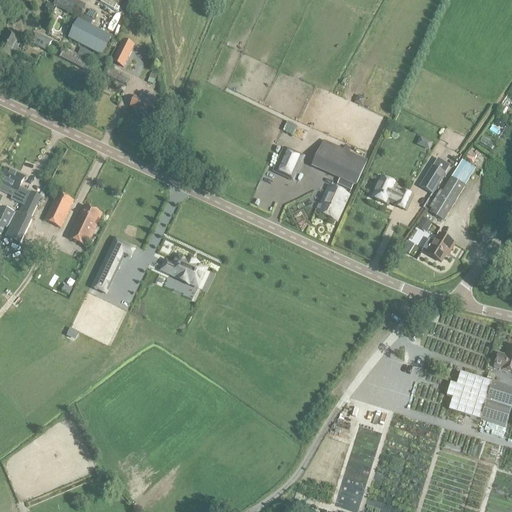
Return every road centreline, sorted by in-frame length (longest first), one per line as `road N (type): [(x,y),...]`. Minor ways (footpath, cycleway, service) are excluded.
road 1 (residential): [(427,297),(0,99)]
road 2 (unclassified): [(254,511),(427,297)]
